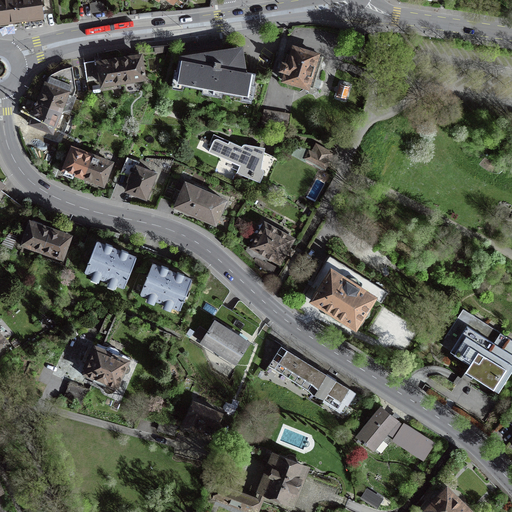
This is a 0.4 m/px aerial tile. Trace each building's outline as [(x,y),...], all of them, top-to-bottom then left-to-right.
[(40,0),(0,0),(0,23),(19,20),(43,17),(40,0)] [(91,2),(92,12),(106,10),(106,6),(106,4),(105,1),(91,2)] [(365,32),(355,32),(354,49),(363,49),(365,32)] [(222,45),(221,39),(179,46),(180,52),(222,45)] [(172,84),(253,99),(256,85),(254,85),(256,73),(245,71),(241,48),(179,57),(176,70),(174,70),(172,84)] [(281,77),(281,78),(313,88),(323,57),(294,48),(292,56),(287,55),(285,63),(283,63),(281,68),(279,76),(281,77)] [(119,59),(123,81),(133,80),(133,82),(143,80),(143,78),(144,78),(143,74),(144,74),(144,72),(143,72),(142,66),(140,55),(119,59)] [(123,81),(119,59),(99,62),(100,73),(102,85),(104,84),(104,87),(113,85),(113,83),(123,81)] [(49,77),(38,103),(59,112),(66,93),(73,96),(76,89),(72,67),(69,67),(65,68),(61,70),(58,71),(56,72),(54,73),(52,75),(50,76),(49,77)] [(341,85),(338,95),(345,97),(348,87),(341,85)] [(75,100),(71,112),(79,114),(83,102),(75,100)] [(59,112),(38,103),(35,112),(31,110),(27,121),(52,131),(52,130),(54,130),(58,122),(55,121),(59,112)] [(290,113),(264,109),(262,123),(287,128),(290,113)] [(260,183),(264,173),(264,172),(264,170),(263,169),(261,168),(265,148),(246,144),(243,144),(242,145),(241,147),(229,141),(228,143),(221,140),(219,139),(216,139),(214,140),(213,141),(209,152),(240,165),(237,173),(260,183)] [(313,154),(328,161),(332,153),(322,148),(316,147),(313,154)] [(73,173),(83,177),(92,155),(72,148),(64,169),(65,169),(64,172),(72,175),(73,173)] [(328,161),(313,154),(309,151),(305,159),(324,169),(328,161)] [(92,155),(83,177),(93,180),(92,183),(100,186),(101,183),(103,184),(111,163),(92,155)] [(127,190),(146,198),(155,174),(137,167),(139,162),(127,157),(122,170),(131,174),(128,182),(130,183),(127,190)] [(176,206),(215,223),(224,200),(186,183),(176,206)] [(238,218),(234,225),(235,226),(235,225),(243,229),(246,223),(238,218)] [(23,243),(42,250),(50,229),(41,226),(41,223),(33,220),(32,222),(31,222),(23,243)] [(265,226),(254,246),(250,244),(246,251),(254,260),(254,262),(262,266),(264,262),(269,254),(279,260),(290,239),(265,226)] [(59,233),(50,229),(42,250),(62,257),(70,236),(68,236),(69,233),(60,230),(59,233)] [(124,287),(136,257),(128,254),(128,252),(122,249),(121,251),(112,247),(113,246),(106,243),(105,245),(97,241),(85,271),(124,287)] [(277,275),(279,270),(264,262),(262,266),(254,262),(253,267),(277,275)] [(180,309),(192,279),(183,276),(184,274),(177,272),(177,273),(168,270),(168,268),(162,265),(161,267),(153,263),(140,293),(180,309)] [(346,280),(331,270),(313,300),(327,309),(325,312),(340,321),(341,318),(355,327),(361,318),(364,318),(367,317),(369,314),(369,311),(367,308),(374,297),(359,288),(360,285),(359,282),(357,279),(354,277),(350,278),(346,280)] [(511,340),(463,309),(440,345),(470,364),(465,371),(498,392),(511,371),(511,340)] [(215,320),(202,342),(236,363),(249,342),(215,320)] [(126,363),(129,357),(120,353),(119,351),(117,350),(116,349),(114,348),(112,347),(110,347),(108,347),(106,347),(97,343),(96,347),(93,345),(85,364),(88,365),(85,372),(88,374),(87,377),(104,384),(104,387),(104,389),(105,391),(107,393),(110,393),(112,393),(114,391),(115,389),(122,373),(124,373),(126,373),(128,372),(129,370),(130,368),(129,366),(128,364),(126,363)] [(356,392),(281,345),(269,365),(343,412),(356,392)] [(87,390),(71,383),(65,398),(80,404),(87,390)] [(193,403),(184,424),(195,429),(196,428),(200,430),(201,429),(202,429),(203,428),(203,427),(213,431),(221,413),(219,412),(196,402),(194,401),(193,403)] [(373,449),(387,432),(395,437),(394,437),(424,457),(433,443),(403,424),(397,420),(381,407),(357,437),(364,442),(363,443),(366,445),(367,444),(373,449)] [(176,426),(161,422),(159,431),(174,435),(176,426)] [(245,444),(238,441),(236,448),(243,450),(245,444)] [(305,468),(275,456),(262,489),(291,501),(305,468)] [(221,485),(216,498),(252,511),(257,511),(261,501),(258,500),(258,499),(221,485)] [(447,489),(428,509),(430,511),(467,511),(469,510),(468,509),(467,507),(466,504),(463,503),(461,502),(447,489)] [(373,497),(361,492),(362,499),(371,502),(373,497)]
